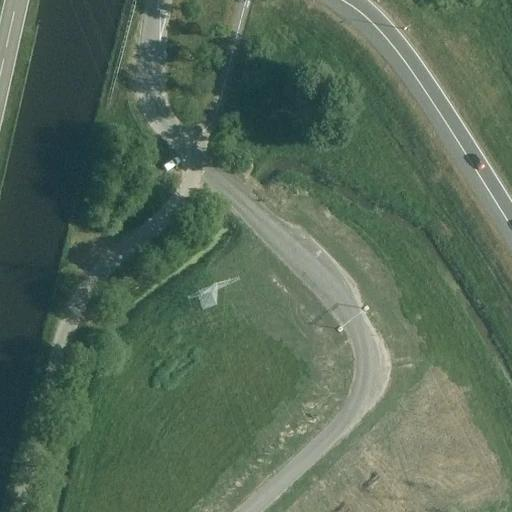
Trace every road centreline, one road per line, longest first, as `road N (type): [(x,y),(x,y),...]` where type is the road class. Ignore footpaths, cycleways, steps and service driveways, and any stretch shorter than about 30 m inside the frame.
road 1 (unclassified): [(18,511),(79,302),(180,201),(194,170),(196,160),(161,123),(147,92),(158,0)]
road 2 (motorway): [(353,0),(416,66),(511,220)]
